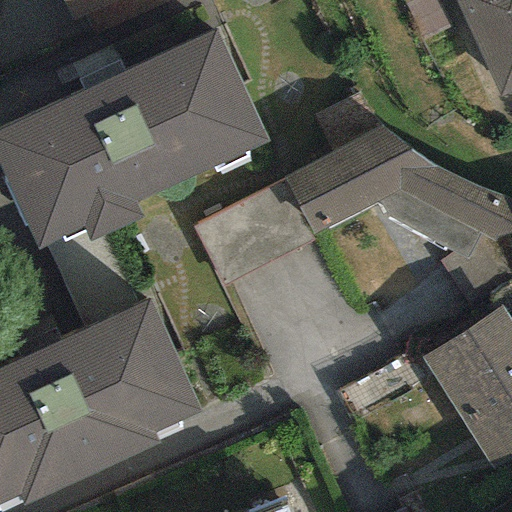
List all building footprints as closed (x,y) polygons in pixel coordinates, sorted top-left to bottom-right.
[(61,0),(71,21),(83,15),(94,38),(175,0),(61,0)] [(450,28),(435,0),(399,0),(423,42),(450,28)] [(511,0),(453,0),(498,97),(511,90),(511,0)] [(216,28),(0,123),(0,170),(35,249),(82,228),(89,244),(142,220),(134,201),(267,143),(216,28)] [(285,180),(307,233),(376,201),(383,219),(454,251),(494,238),(511,232),(511,201),(435,166),(378,125),(281,174),(285,180)] [(307,233),(285,180),(190,227),(219,286),(310,240),(307,233)] [(441,262),(473,308),(511,280),(511,269),(494,238),(454,251),(441,262)] [(147,301),(0,369),(0,503),(18,496),(23,506),(159,443),(154,432),(199,411),(147,301)] [(511,323),(500,305),(419,357),(504,489),(511,484),(511,323)]
